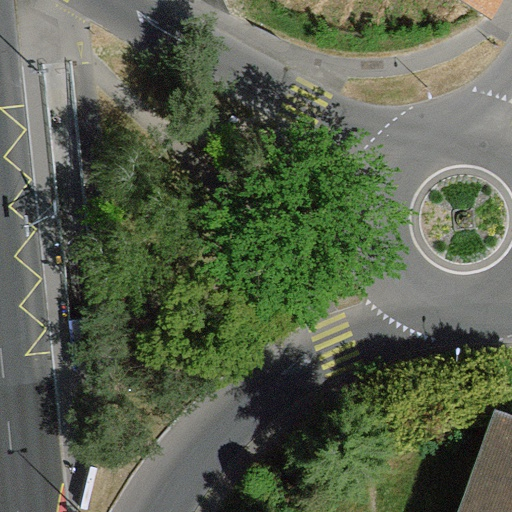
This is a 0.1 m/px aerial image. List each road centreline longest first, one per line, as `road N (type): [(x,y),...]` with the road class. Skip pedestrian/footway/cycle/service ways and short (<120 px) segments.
road 1 (primary): [(156,511),(215,437),(292,373),(436,306)]
road 2 (primary): [(419,143),(307,105),(110,0)]
road 3 (primary): [(26,511),(0,255)]
road 4 (residential): [(419,143),(398,162),(378,216),(393,270),(436,306)]
